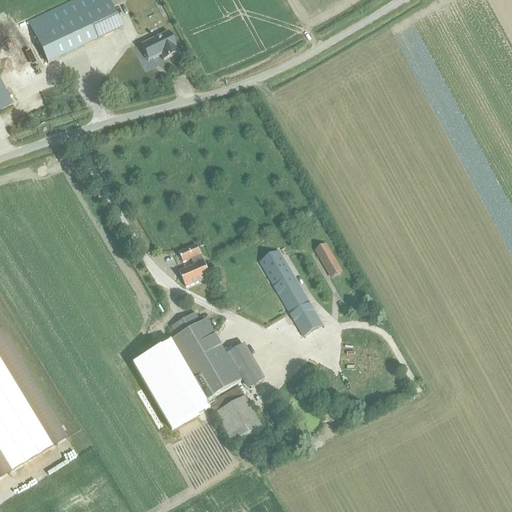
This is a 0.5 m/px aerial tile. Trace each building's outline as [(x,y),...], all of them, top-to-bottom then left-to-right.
[(122,0),(72,0),(26,22),(45,63),(119,27),(110,7),(122,1),(122,0)] [(173,33),(144,47),(151,62),(166,55),(170,62),(184,56),(173,33)] [(329,280),(342,273),(328,244),(315,250),(329,280)] [(199,265),(181,275),(188,288),(191,287),(215,274),(200,246),(185,254),(190,265),(197,261),(199,265)] [(305,303),(278,255),(263,264),(290,311),(305,303)] [(176,345),(210,405),(245,384),(210,325),(176,345)] [(264,407),(273,399),(269,395),(260,403),(264,407)] [(218,417),(235,446),(265,429),(248,400),(218,417)]
